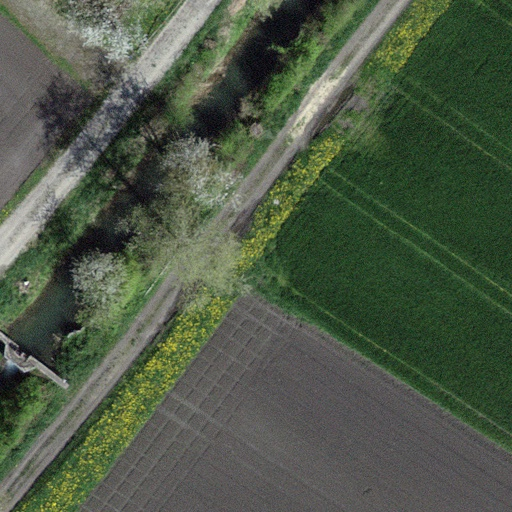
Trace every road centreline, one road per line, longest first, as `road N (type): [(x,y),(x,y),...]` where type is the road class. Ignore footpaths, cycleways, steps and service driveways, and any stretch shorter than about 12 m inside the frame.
road 1 (track): [(67,511),(471,0)]
road 2 (track): [(198,0),(0,250)]
